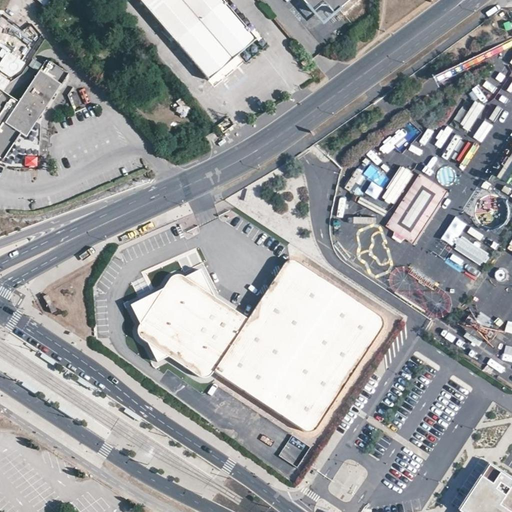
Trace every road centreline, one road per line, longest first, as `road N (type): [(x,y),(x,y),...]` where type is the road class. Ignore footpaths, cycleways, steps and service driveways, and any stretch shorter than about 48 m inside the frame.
road 1 (primary): [(294,511),(0,309)]
road 2 (tertiary): [(176,191),(286,130),(423,31)]
road 3 (primary): [(0,379),(218,511)]
road 4 (tertiary): [(176,191),(0,242)]
